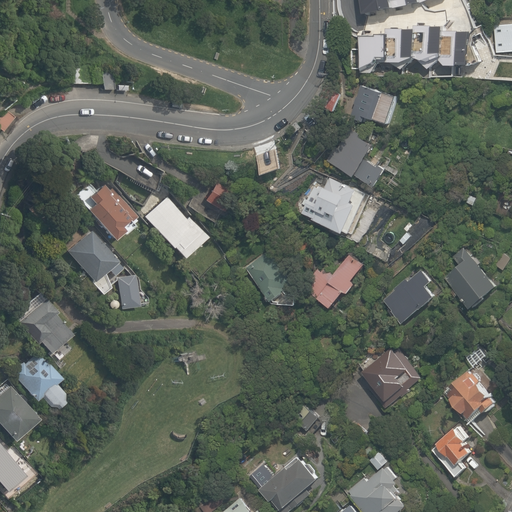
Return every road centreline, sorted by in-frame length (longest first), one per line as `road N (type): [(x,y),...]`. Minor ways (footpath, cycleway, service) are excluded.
road 1 (residential): [(0,163),(28,127),(61,113),(234,127),(282,108)]
road 2 (unclassified): [(282,108),(265,92),(141,49),(114,26),(107,0)]
